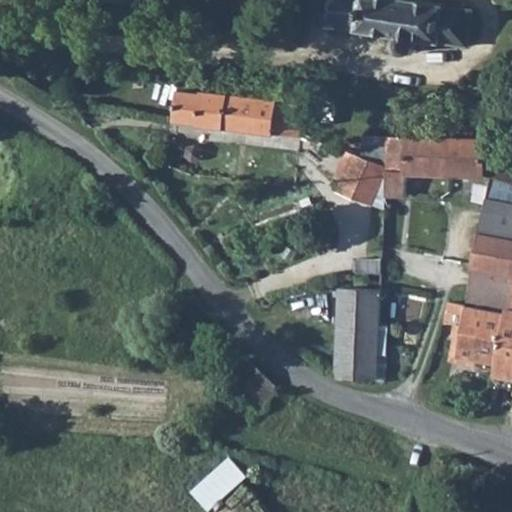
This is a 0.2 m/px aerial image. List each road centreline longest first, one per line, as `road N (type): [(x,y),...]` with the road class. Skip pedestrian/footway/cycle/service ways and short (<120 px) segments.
road 1 (unclassified): [(0,93),(125,186),(281,364),(339,398),(511,461)]
road 2 (track): [(0,28),(425,73),(482,59),(491,43),(489,0)]
